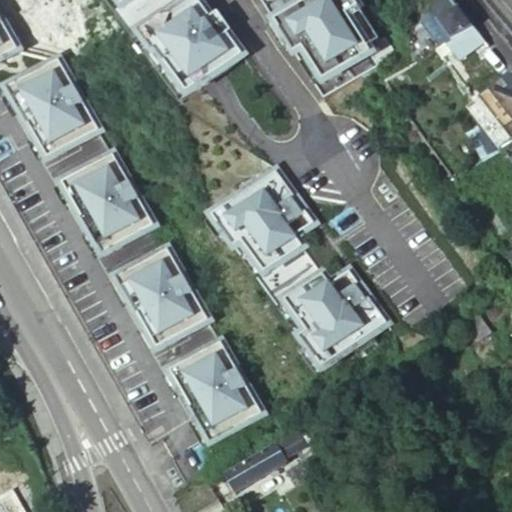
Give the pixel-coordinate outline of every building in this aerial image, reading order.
[(98,0),(166,86),(180,104),(242,55),(226,34),(229,30),(215,12),(209,18),(194,0),(98,0)] [(260,0),(325,97),(381,63),(379,59),(396,48),(388,36),(382,40),(355,0),(260,0)] [(431,14),(432,15),(451,41),(473,28),(452,0),(436,0),(435,2),(432,5),(430,9),(431,14)] [(0,16),(0,61),(20,51),(0,16)] [(492,53),(473,28),(451,41),(445,44),(452,53),(467,72),(492,53)] [(452,53),(445,44),(436,50),(443,60),(452,53)] [(511,77),(492,53),(467,72),(485,97),(501,86),(511,77)] [(59,64),(9,93),(49,162),(101,133),(59,64)] [(511,77),(501,86),(511,101),(511,109),(507,113),(511,119),(511,77)] [(511,143),(503,150),(511,163),(511,143)] [(114,158),(62,186),(103,257),(155,228),(114,158)] [(277,176),(218,219),(326,369),(387,325),(368,300),(366,302),(356,287),(358,286),(350,274),(333,287),(298,238),(315,226),(306,214),(304,216),(294,202),(296,200),(277,176)] [(167,254),(116,282),(157,353),(208,324),(167,254)] [(221,347),(170,376),(211,446),(262,417),(221,347)] [(313,419),(300,428),(309,441),(322,433),(313,419)] [(296,430),(275,445),(286,461),(307,447),(296,430)] [(225,478),(233,493),(234,495),(286,462),(286,461),(275,445),(225,478)] [(296,485),(310,476),(302,462),(287,471),(296,485)]
